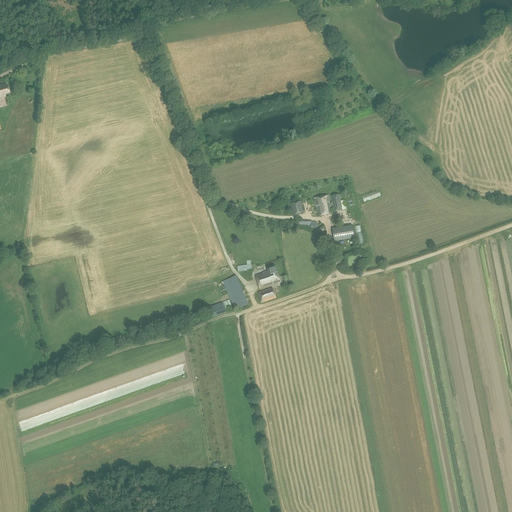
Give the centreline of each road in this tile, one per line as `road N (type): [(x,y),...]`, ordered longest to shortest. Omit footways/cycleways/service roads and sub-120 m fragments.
road 1 (track): [(343,277),(0,400)]
road 2 (track): [(206,196),(265,215),(320,219),(332,266),(343,277),(511,224)]
road 3 (unclassified): [(206,196),(128,0)]
road 4 (track): [(142,27),(285,0)]
